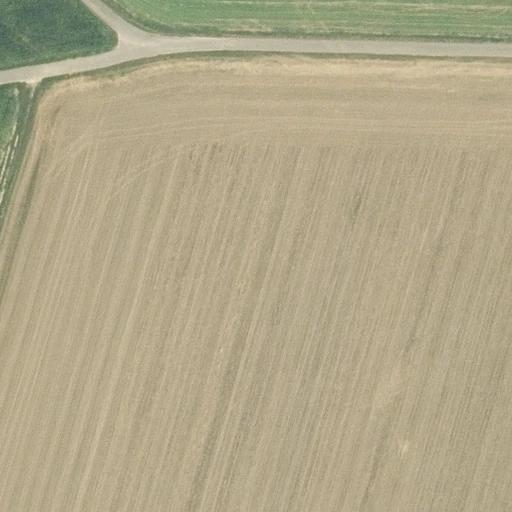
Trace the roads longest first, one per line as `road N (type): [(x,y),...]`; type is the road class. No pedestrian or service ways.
road 1 (track): [(87,0),(133,42),(511,53)]
road 2 (track): [(133,42),(105,61),(0,80)]
